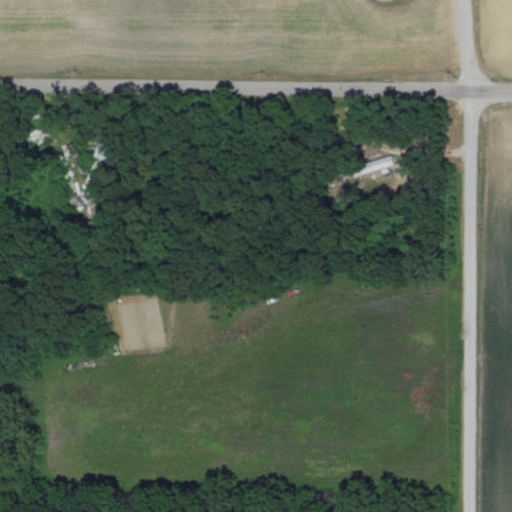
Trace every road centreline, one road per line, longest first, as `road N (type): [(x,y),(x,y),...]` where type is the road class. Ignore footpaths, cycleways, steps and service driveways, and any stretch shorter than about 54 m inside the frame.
road 1 (residential): [(465,511),(476,89),(468,0)]
road 2 (residential): [(0,84),(511,89)]
